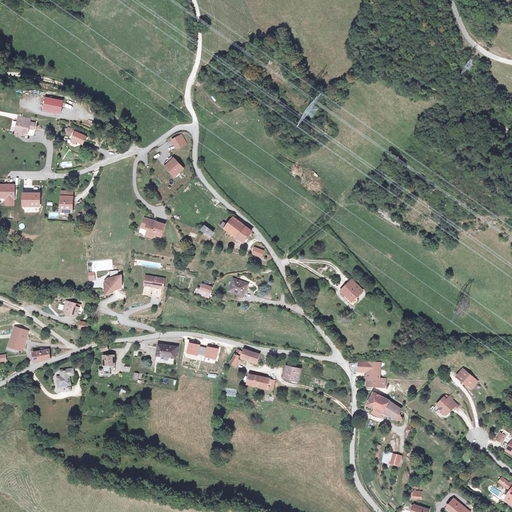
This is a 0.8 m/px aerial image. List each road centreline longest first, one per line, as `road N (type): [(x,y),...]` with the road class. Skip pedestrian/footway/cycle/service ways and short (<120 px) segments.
road 1 (unclassified): [(343,358),(303,308),(273,249),(199,174),(196,127),(175,126),(94,165)]
road 2 (unclassified): [(343,358),(327,362),(184,335),(139,337),(76,349),(0,384)]
road 3 (unclassified): [(382,511),(353,461),(353,384),(343,358)]
road 4 (track): [(196,127),(195,0)]
